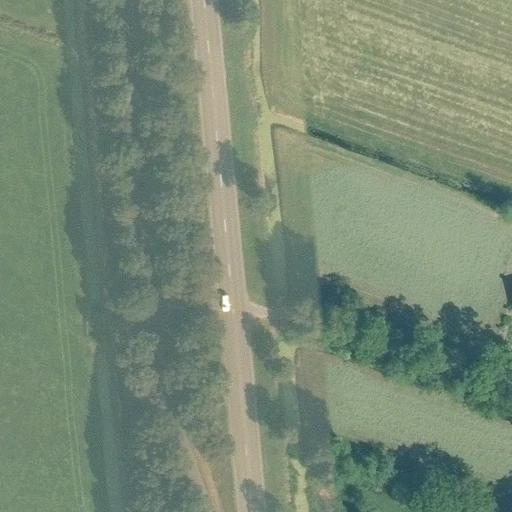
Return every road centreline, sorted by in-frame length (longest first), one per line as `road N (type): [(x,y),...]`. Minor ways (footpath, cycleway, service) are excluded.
road 1 (unclassified): [(195,511),(156,301),(122,0)]
road 2 (primary): [(250,511),(203,0)]
